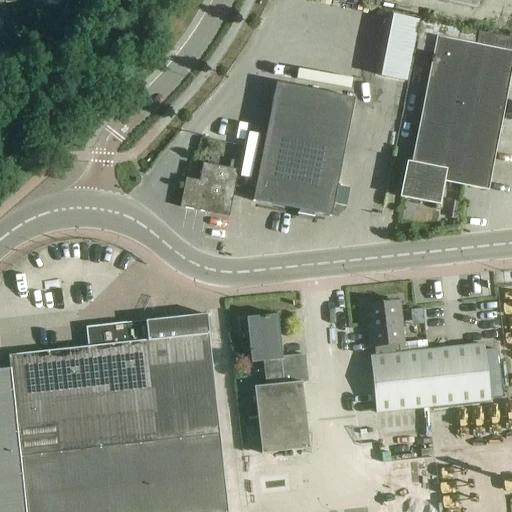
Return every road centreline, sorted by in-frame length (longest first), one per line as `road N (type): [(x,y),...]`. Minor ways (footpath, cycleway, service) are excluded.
road 1 (secondary): [(93,210),(125,216),(192,264),(229,273),(511,244)]
road 2 (unclassified): [(93,210),(107,142),(202,41),(224,0)]
